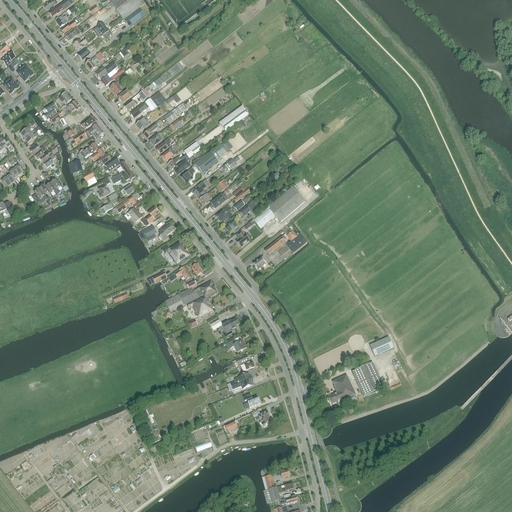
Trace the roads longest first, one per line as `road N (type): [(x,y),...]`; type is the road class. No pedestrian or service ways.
road 1 (residential): [(256,288),(19,0)]
road 2 (residential): [(79,88),(74,92),(244,298)]
road 3 (tertiary): [(250,293),(79,88)]
road 4 (tertiary): [(309,430),(281,338),(250,293)]
road 5 (residential): [(244,298),(283,364),(302,432)]
